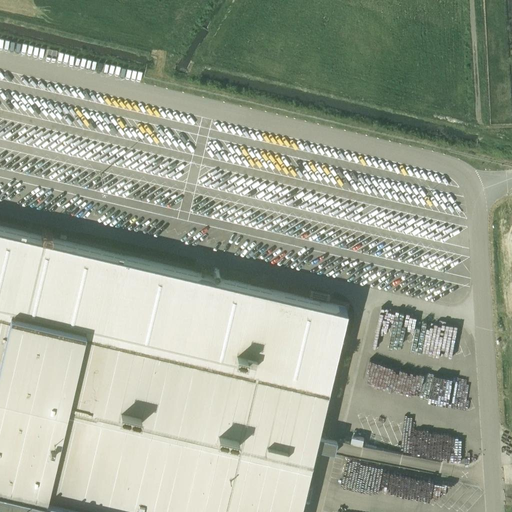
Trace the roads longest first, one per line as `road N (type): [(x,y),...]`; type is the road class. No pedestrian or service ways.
road 1 (unknown): [(0,131),(477,243)]
road 2 (unknown): [(343,391),(489,424)]
road 3 (unknown): [(349,352),(485,369)]
